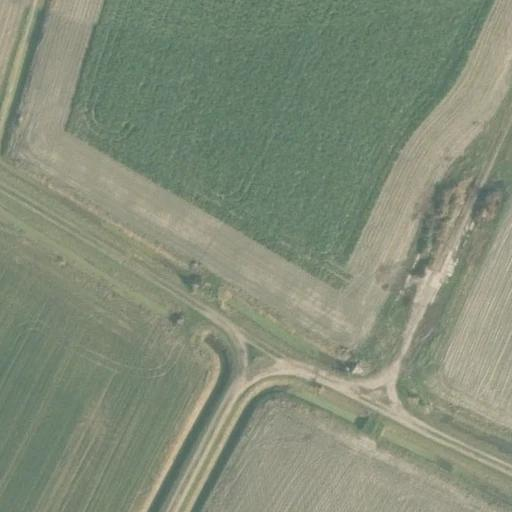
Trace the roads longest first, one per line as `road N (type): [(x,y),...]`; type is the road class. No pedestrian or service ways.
road 1 (track): [(375,404),(511,112)]
road 2 (track): [(511,471),(231,329)]
road 3 (track): [(231,329),(0,188)]
road 4 (track): [(173,511),(239,383),(273,366),(296,368)]
